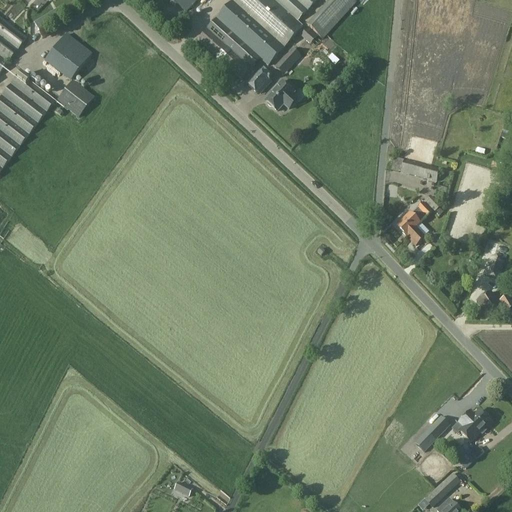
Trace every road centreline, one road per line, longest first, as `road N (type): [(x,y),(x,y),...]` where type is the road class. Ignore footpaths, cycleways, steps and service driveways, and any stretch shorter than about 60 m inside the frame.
road 1 (unclassified): [(369,240),(113,0)]
road 2 (unclassified): [(228,511),(369,240)]
road 3 (unclassified): [(369,240),(398,0)]
road 4 (unclassified): [(511,391),(369,240)]
